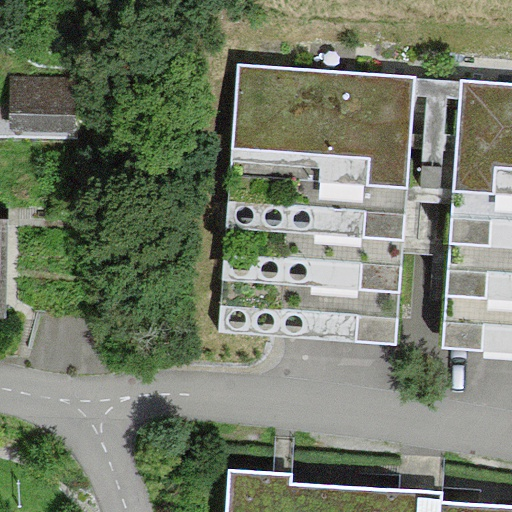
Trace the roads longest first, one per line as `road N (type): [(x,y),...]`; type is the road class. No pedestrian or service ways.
road 1 (residential): [(511,437),(86,388)]
road 2 (residential): [(127,511),(86,388)]
